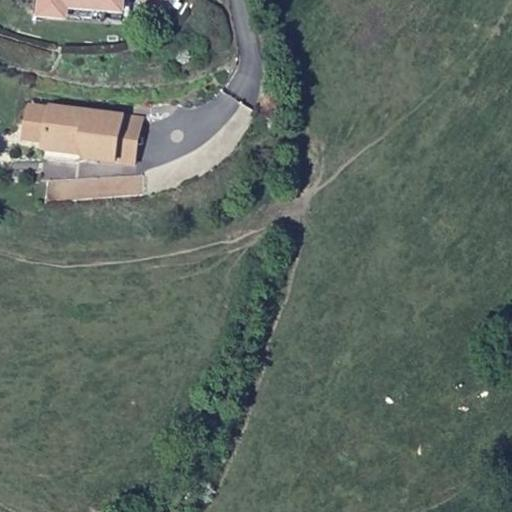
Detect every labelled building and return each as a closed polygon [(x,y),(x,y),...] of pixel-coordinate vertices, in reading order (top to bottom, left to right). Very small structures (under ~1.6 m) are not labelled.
[(120,9),(120,0),(38,0),(38,8),(59,11),(61,1),(105,7),(120,9)] [(103,18),(105,7),(61,1),(59,11),(103,18)] [(44,136),(50,104),(31,100),(26,133),(44,136)] [(116,164),(124,114),(50,101),(50,104),(44,136),(44,139),(72,144),(77,158),(116,164)] [(136,167),(142,116),(124,114),(116,164),(136,167)] [(77,158),(72,144),(44,139),(41,158),(65,162),(77,158)]
